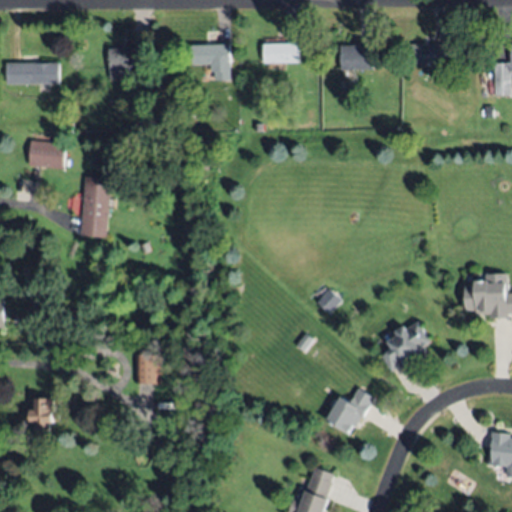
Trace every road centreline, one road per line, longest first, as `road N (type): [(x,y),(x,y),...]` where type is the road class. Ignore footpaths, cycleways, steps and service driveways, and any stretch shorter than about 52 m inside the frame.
road 1 (residential): [(0,4),(511,0)]
road 2 (residential): [(511,388),(463,391),(427,413),(378,511)]
